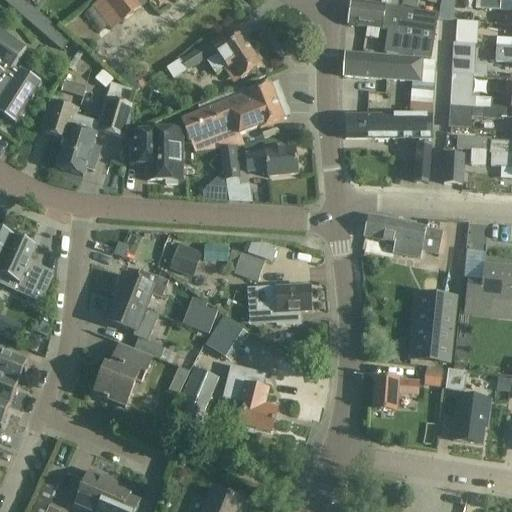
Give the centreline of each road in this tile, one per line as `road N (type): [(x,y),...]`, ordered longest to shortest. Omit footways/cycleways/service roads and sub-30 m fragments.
road 1 (residential): [(338,224),(82,207)]
road 2 (tertiary): [(333,454),(354,332),(338,224)]
road 3 (residential): [(41,415),(67,353),(81,286),(82,207)]
road 4 (tertiary): [(336,201),(328,4)]
road 5 (residential): [(511,481),(333,454)]
road 6 (residential): [(511,214),(336,201)]
road 7 (residential): [(41,415),(161,463)]
